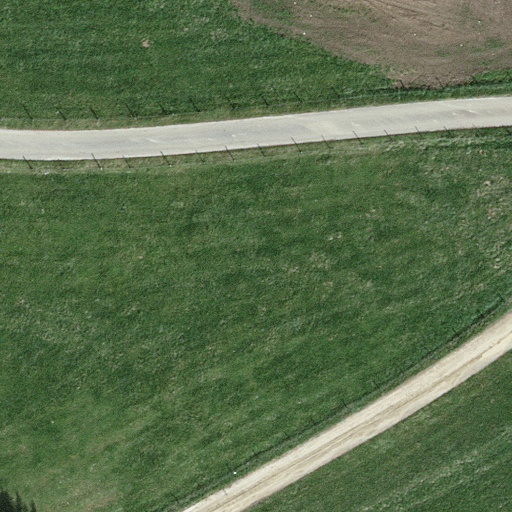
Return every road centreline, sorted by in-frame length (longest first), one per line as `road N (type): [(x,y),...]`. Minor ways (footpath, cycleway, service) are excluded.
road 1 (track): [(48,156),(511,141)]
road 2 (track): [(215,511),(467,376),(511,327)]
